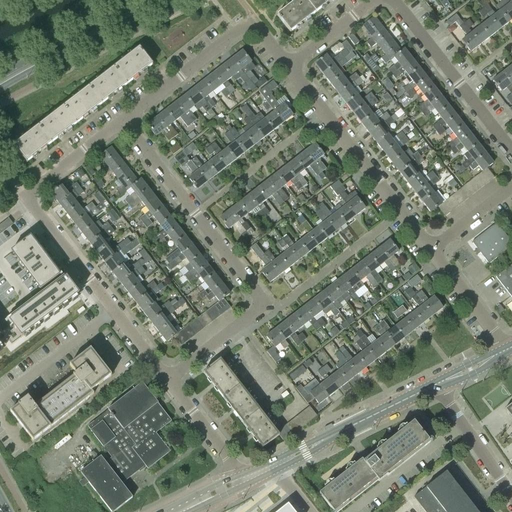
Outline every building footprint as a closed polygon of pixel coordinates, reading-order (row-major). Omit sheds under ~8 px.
[(316,13),(305,0),(297,0),(277,16),(290,33),(316,13)] [(305,0),(316,13),(332,0),(305,0)] [(437,0),(445,9),(449,5),(446,1),(445,0),(437,0)] [(509,23),(511,20),(511,8),(505,0),(498,0),(501,3),(496,7),(500,11),(509,23)] [(478,4),(483,9),(486,6),(482,1),(478,4)] [(486,6),(483,9),(487,15),(492,11),(487,5),(486,6)] [(483,19),(487,15),(483,9),(478,13),(483,19)] [(499,30),(509,23),(500,11),(490,19),(499,30)] [(450,27),(455,23),(459,19),(456,15),(446,23),(450,27)] [(372,38),(384,29),(375,18),(363,27),(372,38)] [(490,38),(499,30),(490,19),(481,26),(490,38)] [(468,30),(468,29),(473,26),(468,20),(464,24),(468,30)] [(471,34),(471,33),(468,29),(468,30),(464,24),(459,27),(467,37),(462,41),(471,53),(480,45),(471,34)] [(480,45),(490,38),(481,26),(471,33),(471,34),(480,45)] [(381,50),(393,41),(384,29),(372,38),(366,43),(371,49),(376,44),(381,50)] [(359,43),(352,34),(348,38),(354,46),(359,43)] [(315,65),(323,75),(344,59),(343,58),(348,54),(349,55),(352,52),(353,51),(346,41),(341,45),(343,47),(346,51),(341,55),(340,54),(330,61),(326,56),(315,65)] [(401,52),(393,41),(381,50),(385,55),(381,59),(385,65),(394,58),(393,58),(401,52)] [(139,48),(114,68),(127,85),(153,65),(139,48)] [(388,70),(388,71),(391,75),(412,59),(404,49),(401,52),(393,58),(394,58),(397,63),(388,70)] [(232,59),(241,70),(249,80),(253,86),(257,90),(267,83),(263,78),(258,82),(250,72),(255,68),(251,63),(242,51),(232,59)] [(344,59),(323,75),(330,85),(342,76),(338,70),(355,57),(352,52),(349,55),(348,54),(343,58),(344,59)] [(372,58),(366,62),(371,68),(376,63),(372,58)] [(249,80),(241,70),(232,59),(223,66),(232,78),(236,74),(244,84),(249,80)] [(408,77),(419,68),(412,59),(391,75),(395,80),(405,72),(408,77)] [(213,74),(222,85),(225,89),(230,95),(235,91),(227,81),(232,78),(223,66),(213,74)] [(511,84),(511,66),(502,73),(511,85),(511,84)] [(114,68),(89,87),(102,105),(127,85),(114,68)] [(416,86),(426,78),(419,68),(408,77),(412,82),(403,89),(406,94),(412,89),(412,90),(416,87),(416,86)] [(342,76),(330,85),(338,95),(359,78),(355,73),(346,81),(342,76)] [(511,85),(502,73),(493,81),(502,92),(507,88),(511,95),(511,85)] [(213,92),(222,85),(213,74),(204,81),(213,92)] [(359,78),(338,95),(346,104),(357,95),(353,90),(363,83),(359,78)] [(423,96),(434,87),(426,78),(416,86),(416,87),(423,96)] [(208,96),(213,92),(204,81),(194,88),(203,100),(211,109),(215,106),(208,96)] [(273,82),(265,88),(259,93),(266,103),(271,108),(274,112),(283,124),(293,116),(284,105),(280,107),(269,94),(277,87),(273,82)] [(89,87),(63,107),(77,124),(102,105),(89,87)] [(430,105),(441,97),(434,87),(423,96),(427,101),(417,108),(421,113),(426,109),(430,105)] [(211,109),(203,100),(194,88),(185,96),(194,107),(199,104),(206,113),(211,109)] [(225,98),(230,95),(225,89),(220,93),(225,98)] [(412,89),(406,94),(411,101),(417,96),(412,90),(412,89)] [(357,95),(346,104),(353,114),(374,98),(371,93),(361,100),(357,95)] [(189,111),(194,107),(185,96),(175,103),(192,124),(196,121),(189,111)] [(441,97),(430,105),(438,115),(449,106),(441,97)] [(374,98),(353,114),(361,124),(373,115),(369,110),(378,103),(374,98)] [(187,128),(192,124),(175,103),(166,110),(175,122),(180,118),(187,128)] [(266,112),(271,108),(266,103),(262,106),(266,112)] [(445,124),(456,116),(449,106),(438,115),(442,120),(432,127),(436,132),(441,127),(442,128),(445,125),(445,124)] [(63,107),(38,126),(52,143),(77,124),(63,107)] [(244,113),(247,117),(252,114),(248,109),(246,111),(244,113)] [(426,109),(421,113),(425,118),(430,114),(426,109)] [(156,118),(165,129),(173,139),(178,135),(170,126),(175,122),(166,110),(156,118)] [(264,120),(273,131),(283,124),(274,112),(264,120)] [(241,117),(238,113),(233,116),(236,121),(241,117)] [(373,115),(361,124),(369,134),(380,125),(384,122),(390,118),(386,113),(377,120),(373,115)] [(252,114),(247,117),(252,123),(257,119),(252,114)] [(453,134),(463,125),(456,116),(445,124),(445,125),(453,134)] [(215,125),(220,121),(217,117),(212,121),(214,123),(215,125)] [(245,134),(254,146),(264,139),(255,127),(252,123),(247,117),(243,121),(247,127),(243,131),(245,134)] [(168,143),(173,139),(165,129),(156,118),(147,125),(156,137),(161,133),(168,143)] [(380,125),(369,134),(376,144),(388,135),(392,132),(388,127),(393,122),(390,118),(384,122),(380,125)] [(255,127),(264,139),(273,131),(264,120),(255,127)] [(450,151),(471,135),(463,125),(453,134),(456,139),(447,146),(450,151)] [(52,143),(38,126),(13,146),(26,163),(52,143)] [(441,127),(436,132),(439,137),(445,132),(442,128),(441,127)] [(233,128),(228,132),(233,138),(236,142),(245,153),(254,146),(245,134),(241,138),(233,128)] [(224,136),(231,145),(226,149),(235,161),(245,153),(236,142),(233,138),(228,132),(224,136)] [(388,135),(376,144),(384,154),(405,137),(401,133),(392,140),(388,135)] [(467,153),(478,144),(471,135),(450,151),(454,156),(464,148),(467,153)] [(405,137),(384,154),(392,164),(403,155),(399,149),(403,146),(403,147),(409,142),(405,137)] [(217,156),(226,168),(235,161),(226,149),(222,152),(214,143),(209,147),(214,153),(217,156)] [(315,144),(305,152),(314,163),(318,160),(324,156),(315,144)] [(469,167),(486,154),(478,144),(467,153),(471,158),(462,165),(465,170),(469,167)] [(172,156),(181,149),(178,145),(169,151),(172,156)] [(214,153),(209,147),(205,150),(209,156),(214,153)] [(108,168),(120,159),(111,148),(100,157),(108,168)] [(182,152),(174,159),(177,163),(186,157),(182,152)] [(305,152),(295,159),(304,171),(309,167),(314,163),(305,152)] [(411,157),(415,162),(420,157),(417,152),(411,157)] [(482,172),(487,169),(493,164),(486,154),(469,167),(472,171),(478,167),(482,172)] [(403,155),(392,164),(399,173),(411,164),(403,155)] [(226,168),(217,156),(207,164),(216,175),(226,168)] [(415,162),(411,164),(399,173),(407,183),(419,174),(415,169),(424,162),(420,157),(415,162)] [(195,158),(190,161),(207,183),(216,175),(207,164),(203,168),(195,158)] [(129,171),(120,159),(108,168),(118,180),(129,171)] [(286,167),(295,178),(302,188),(307,184),(300,175),(304,171),(295,159),(286,167)] [(186,165),(193,175),(188,179),(197,190),(207,183),(190,161),(186,165)] [(317,167),(321,173),(326,169),(321,164),(317,167)] [(87,171),(94,179),(98,176),(92,167),(87,171)] [(302,188),(295,178),(286,167),(276,174),(285,186),(290,182),(298,192),(302,188)] [(317,177),(321,173),(317,167),(312,171),(317,177)] [(482,172),(489,182),(494,178),(487,169),(482,172)] [(129,171),(118,180),(127,191),(130,189),(131,189),(130,188),(138,182),(129,171)] [(430,181),(436,177),(432,172),(426,177),(430,181)] [(482,172),(477,176),(485,186),(489,182),(482,172)] [(276,174),(267,181),(276,193),(283,203),(288,199),(281,189),(285,186),(276,174)] [(419,174),(407,183),(415,193),(426,184),(419,174)] [(443,182),(445,185),(453,179),(451,176),(443,182)] [(477,176),(472,180),(480,189),(485,186),(477,176)] [(426,184),(415,193),(422,203),(434,194),(430,189),(439,182),(436,177),(430,181),(426,184)] [(128,205),(137,198),(148,189),(141,179),(138,182),(130,188),(131,189),(130,189),(134,193),(124,201),(128,205)] [(472,180),(468,184),(475,193),(480,189),(472,180)] [(267,181),(257,189),(266,200),(271,197),(279,206),(283,203),(276,193),(267,181)] [(330,187),(333,192),(342,186),(338,181),(330,187)] [(76,183),(67,191),(62,185),(51,195),(58,204),(79,188),(76,183)] [(475,193),(468,184),(463,187),(470,197),(475,193)] [(347,197),(344,192),(345,191),(342,186),(333,192),(337,197),(339,196),(355,217),(365,209),(357,199),(359,197),(354,192),(351,194),(347,197)] [(83,193),(79,188),(58,204),(66,214),(78,205),(74,200),(83,193)] [(148,189),(137,198),(144,207),(156,199),(148,189)] [(257,189),(248,196),(257,208),(260,211),(264,217),(269,214),(265,208),(262,204),(266,200),(257,189)] [(461,189),(456,193),(464,202),(468,198),(461,189)] [(438,191),(434,194),(422,203),(430,213),(437,208),(442,204),(445,201),(438,191)] [(456,193),(452,196),(459,206),(464,202),(456,193)] [(248,196),(238,204),(247,215),(252,211),(255,215),(260,221),(264,217),(260,211),(257,208),(248,196)] [(306,201),(302,196),(297,200),(301,205),(306,201)] [(337,213),(346,224),(355,217),(339,196),(337,197),(334,199),(341,209),(337,213)] [(452,196),(447,200),(454,209),(459,206),(452,196)] [(163,208),(156,199),(144,207),(148,212),(139,220),(143,224),(148,220),(152,217),(163,208)] [(445,201),(442,204),(450,213),(454,209),(447,200),(445,201)] [(95,208),(89,212),(85,215),(74,224),(81,234),(93,225),(89,220),(93,217),(109,205),(105,201),(95,208)] [(128,205),(132,210),(137,206),(133,201),(128,205)] [(86,208),(89,212),(95,208),(91,203),(86,208)] [(238,204),(229,211),(238,222),(241,226),(245,232),(250,228),(246,223),(245,224),(242,220),(247,215),(238,204)] [(445,217),(450,213),(442,204),(437,208),(445,217)] [(78,205),(66,214),(74,224),(85,215),(78,205)] [(327,220),(336,232),(346,224),(337,213),(332,216),(325,207),(323,208),(320,210),(327,220)] [(163,208),(152,217),(159,226),(171,218),(163,208)] [(336,232),(327,220),(320,210),(319,211),(316,213),(315,214),(323,224),(318,227),(327,239),(336,232)] [(229,211),(219,218),(228,230),(234,225),(238,222),(229,211)] [(178,227),(171,218),(159,226),(163,231),(154,238),(157,243),(163,239),(167,236),(178,227)] [(0,225),(0,233),(0,234),(12,224),(8,219),(0,225)] [(152,225),(148,220),(143,224),(146,229),(152,225)] [(93,225),(81,234),(89,244),(101,235),(105,232),(111,228),(107,223),(102,226),(98,221),(93,225)] [(308,235),(317,246),(327,239),(318,227),(313,231),(306,221),(305,222),(301,225),(306,231),(305,231),(308,235)] [(475,251),(478,255),(480,253),(489,265),(511,246),(511,243),(496,224),(472,243),(477,249),(475,251)] [(301,235),(305,231),(306,231),(301,225),(296,229),(301,235)] [(237,229),(236,230),(241,236),(245,232),(241,226),(237,229)] [(178,227),(167,236),(174,246),(186,237),(178,227)] [(114,232),(111,228),(105,232),(108,237),(114,232)] [(250,228),(245,232),(249,236),(254,233),(250,228)] [(101,235),(89,244),(97,254),(109,245),(101,235)] [(299,242),(308,254),(317,246),(308,235),(299,242)] [(193,246),(186,237),(174,246),(178,250),(168,257),(172,262),(178,258),(182,255),(193,246)] [(167,243),(163,239),(157,243),(161,248),(167,243)] [(27,240),(8,254),(36,292),(56,277),(27,240)] [(277,244),(282,249),(286,246),(286,245),(282,240),(277,244)] [(389,260),(391,264),(392,263),(396,269),(401,265),(396,260),(393,256),(398,252),(389,241),(380,248),(389,259),(389,260)] [(116,247),(120,252),(126,247),(122,242),(116,247)] [(289,249),(298,261),(308,254),(299,242),(289,249)] [(279,276),(270,264),(261,252),(255,244),(250,248),(260,261),(261,261),(266,268),(261,272),(270,283),(279,276)] [(109,245),(97,254),(104,264),(116,255),(109,245)] [(176,267),(182,262),(185,260),(189,264),(200,256),(193,246),(182,255),(178,258),(172,262),(176,267)] [(130,252),(126,247),(120,252),(124,257),(130,252)] [(391,273),(396,269),(392,263),(391,264),(389,260),(389,259),(380,248),(371,255),(379,267),(384,263),(391,273)] [(261,252),(270,264),(279,276),(289,268),(280,257),(275,260),(268,251),(267,252),(265,249),(261,252)] [(280,257),(289,268),(298,261),(289,249),(280,257)] [(116,255),(104,264),(112,274),(124,265),(116,255)] [(361,263),(370,274),(377,284),(382,281),(377,275),(374,271),(379,267),(371,255),(361,263)] [(183,276),(187,281),(196,274),(208,265),(200,256),(189,264),(192,269),(186,274),(183,276)] [(124,265),(112,274),(120,284),(132,275),(132,274),(135,272),(136,272),(141,267),(147,263),(145,261),(140,260),(132,267),(128,262),(124,265)] [(370,274),(361,263),(351,270),(360,282),(365,278),(372,288),(377,284),(370,274)] [(511,264),(496,278),(510,296),(511,298),(511,264)] [(208,265),(196,274),(187,281),(191,286),(200,278),(204,283),(215,275),(208,265)] [(145,272),(141,267),(136,272),(135,272),(132,274),(132,275),(120,284),(128,294),(140,285),(135,279),(145,272)] [(342,278),(351,289),(358,299),(363,295),(355,286),(360,282),(351,270),(342,278)] [(204,283),(211,292),(211,293),(222,284),(215,275),(204,283)] [(412,289),(421,282),(417,276),(407,284),(412,289)] [(0,349),(8,343),(11,347),(77,295),(64,280),(63,280),(61,278),(4,323),(7,326),(0,330),(0,349)] [(351,289),(342,278),(332,285),(341,297),(346,293),(353,303),(358,299),(351,289)] [(140,285),(128,294),(135,303),(147,294),(151,291),(157,287),(153,282),(143,289),(140,285)] [(222,284),(211,293),(211,292),(207,295),(208,295),(205,297),(209,302),(215,297),(218,302),(223,299),(230,294),(222,284)] [(344,300),(341,297),(332,285),(323,292),(337,311),(342,307),(340,304),(344,300)] [(160,291),(157,287),(151,291),(147,294),(135,303),(143,313),(155,304),(158,301),(154,296),(160,291)] [(410,288),(405,292),(410,299),(415,295),(410,288)] [(208,295),(207,295),(204,291),(198,295),(202,300),(205,297),(208,295)] [(417,295),(424,304),(433,316),(442,309),(433,297),(429,301),(421,291),(417,295)] [(339,314),(337,311),(323,292),(313,300),(322,311),(327,308),(335,317),(339,314)] [(433,316),(424,304),(417,295),(411,299),(416,305),(419,308),(415,312),(423,323),(433,316)] [(218,302),(226,312),(230,308),(223,299),(218,302)] [(304,307),(313,319),(322,311),(313,300),(304,307)] [(155,304),(143,313),(151,323),(163,314),(162,314),(166,311),(172,307),(168,302),(162,306),(159,309),(155,304)] [(218,302),(214,306),(221,316),(226,312),(218,302)] [(214,306),(209,310),(216,319),(221,316),(214,306)] [(402,306),(397,310),(402,316),(407,312),(402,306)] [(504,311),(500,306),(495,309),(499,314),(504,311)] [(176,311),(172,307),(166,311),(162,314),(163,314),(151,323),(158,333),(170,324),(166,319),(176,311)] [(316,322),(313,319),(304,307),(294,315),(303,326),(308,322),(316,332),(320,328),(316,322)] [(209,310),(204,314),(211,323),(216,319),(209,310)] [(397,320),(402,316),(397,310),(392,314),(397,320)] [(405,319),(414,331),(423,323),(415,312),(405,319)] [(207,327),(211,323),(204,314),(199,317),(207,327)] [(285,322),(294,333),(303,326),(294,315),(285,322)] [(347,324),(349,326),(354,323),(354,321),(351,317),(345,322),(347,324)] [(170,324),(158,333),(166,343),(173,337),(178,334),(174,328),(179,324),(176,319),(170,324)] [(197,319),(192,323),(200,332),(204,328),(197,319)] [(321,319),(316,322),(320,328),(325,325),(321,319)] [(396,327),(404,338),(414,331),(405,319),(396,327)] [(386,334),(395,346),(404,338),(396,327),(391,331),(383,321),(378,325),(386,334)] [(294,333),(285,322),(276,329),(284,341),(289,337),(297,347),(301,343),(297,337),(294,333)] [(339,327),(342,330),(344,331),(345,330),(349,327),(345,322),(339,327)] [(192,323),(188,326),(195,336),(200,332),(192,323)] [(395,346),(386,334),(378,325),(374,328),(378,334),(381,338),(377,342),(385,353),(395,346)] [(188,326),(183,330),(190,339),(195,336),(188,326)] [(284,341),(276,329),(266,337),(273,346),(266,352),(275,364),(280,360),(278,357),(279,356),(277,353),(276,354),(275,348),(280,344),(284,350),(288,346),(284,341)] [(183,330),(178,333),(186,343),(190,339),(183,330)] [(181,347),(186,343),(178,333),(178,334),(173,337),(181,347)] [(302,333),(297,337),(301,343),(306,339),(302,333)] [(364,336),(359,339),(376,361),(385,353),(377,342),(372,345),(364,336)] [(357,357),(366,368),(376,361),(359,339),(355,343),(362,353),(357,357)] [(10,411),(17,421),(15,424),(19,429),(23,429),(33,441),(93,394),(91,391),(111,376),(90,349),(69,365),(76,373),(73,376),(34,406),(27,397),(18,405),(10,411)] [(341,354),(340,354),(345,360),(348,364),(357,375),(366,368),(357,357),(353,360),(345,350),(345,351),(341,354)] [(339,371),(348,383),(357,375),(348,364),(345,360),(340,354),(336,357),(336,358),(339,362),(335,366),(339,371)] [(223,398),(240,385),(220,360),(203,373),(223,398)] [(326,365),(322,369),(326,375),(331,371),(326,365)] [(320,386),(329,397),(338,390),(329,379),(329,378),(326,375),(322,369),(317,373),(321,379),(322,378),(325,382),(320,386)] [(329,379),(338,390),(348,383),(339,371),(329,378),(329,379)] [(171,422),(165,413),(158,404),(142,383),(107,410),(108,411),(87,427),(111,458),(105,463),(101,457),(80,473),(110,511),(114,511),(132,498),(121,483),(138,470),(140,472),(144,469),(142,467),(144,465),(147,470),(170,452),(156,434),(171,422)] [(259,410),(240,385),(223,398),(242,424),(259,410)] [(329,397),(320,386),(310,394),(307,390),(305,391),(304,391),(300,385),(295,389),(300,395),(307,405),(314,399),(319,405),(329,397)] [(305,410),(312,420),(317,416),(309,407),(305,410)] [(279,436),(276,433),(259,410),(242,424),(262,449),(279,436)] [(307,424),(312,420),(305,410),(300,414),(307,424)] [(295,418),(303,427),(307,424),(300,414),(295,418)] [(298,431),(303,427),(295,418),(291,422),(298,431)] [(286,425),(293,435),(298,431),(291,422),(286,425)] [(319,494),(333,511),(334,511),(376,480),(376,479),(384,473),(386,475),(428,441),(413,423),(363,462),(361,460),(319,494)] [(289,439),(293,435),(286,425),(281,429),(289,439)] [(284,442),(289,439),(281,429),(276,433),(279,436),(284,442)] [(476,511),(446,473),(413,498),(423,511),(476,511)]
